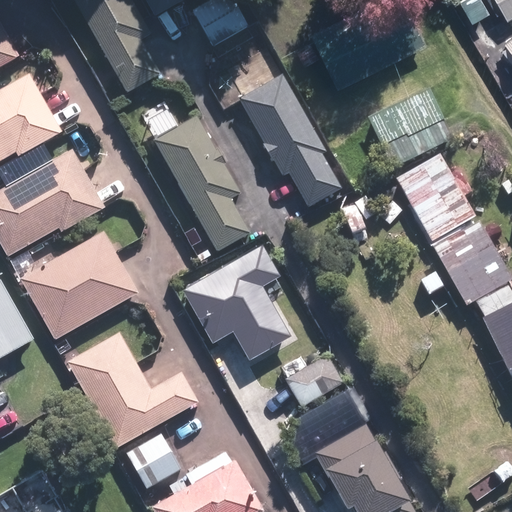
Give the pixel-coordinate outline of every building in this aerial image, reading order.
[(71,0),(125,93),(157,74),(138,39),(148,33),(129,0),(71,0)] [(142,0),(153,18),(185,0),(142,0)] [(247,26),(231,0),(208,0),(190,11),(211,46),(247,26)] [(334,88),(422,46),(400,0),(376,0),(308,33),(334,88)] [(473,24),(490,14),(482,0),(463,0),(460,2),(473,24)] [(511,0),(495,0),(507,22),(511,19),(511,0)] [(0,65),(18,56),(0,24),(0,65)] [(511,36),(503,43),(511,55),(511,36)] [(309,45),(294,54),(302,67),(316,58),(309,45)] [(29,73),(0,89),(0,159),(16,151),(19,156),(62,131),(29,73)] [(341,190),(321,155),(325,153),(280,74),(236,100),(280,178),(287,174),(307,209),(341,190)] [(388,169),(449,140),(425,89),(364,118),(388,169)] [(152,142),(216,253),(248,234),(228,199),(239,193),(195,116),(152,142)] [(61,229),(104,206),(71,148),(0,188),(0,242),(7,254),(59,225),(61,229)] [(430,242),(473,218),(437,153),(395,177),(430,242)] [(479,224),(477,221),(433,246),(465,305),(474,300),(483,318),(481,319),(511,382),(511,291),(507,282),(510,280),(492,248),(507,240),(494,216),(479,224)] [(382,251),(410,236),(403,224),(375,239),(382,251)] [(104,232),(21,280),(55,341),(139,294),(104,232)] [(233,332),(250,362),(292,338),(263,286),(280,277),(262,246),(183,290),(212,343),(233,332)] [(430,266),(421,252),(389,272),(397,286),(430,266)] [(0,284),(0,358),(32,341),(0,284)] [(119,334),(67,363),(116,449),(198,403),(181,374),(151,391),(119,334)] [(301,406),(342,382),(327,355),(285,379),(301,406)] [(357,511),(415,511),(368,423),(316,453),(348,509),(354,506),(357,511)] [(181,470),(161,435),(126,454),(147,489),(181,470)] [(234,460),(150,509),(152,511),(261,511),(263,511),(234,460)] [(0,491),(0,511),(68,511),(42,467),(0,491)]
